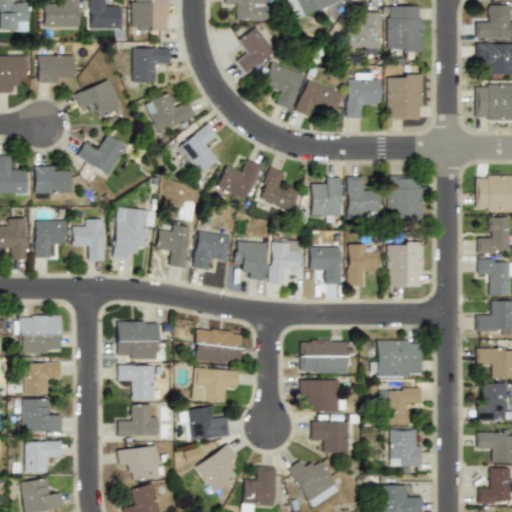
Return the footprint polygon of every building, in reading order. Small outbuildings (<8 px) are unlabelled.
[(26,0),(0,0),(0,31),(26,31),(26,0)] [(76,26),(76,0),(40,0),(41,27),(76,26)] [(86,0),(86,28),(117,28),(117,1),(105,1),(105,0),(86,0)] [(127,0),(127,31),(166,31),(166,0),(127,0)] [(232,20),(266,19),(266,0),(221,0),(221,7),(232,7),(232,20)] [(284,0),(293,20),(340,0),(284,0)] [(511,13),(505,13),(505,3),(484,3),(484,16),(473,16),(473,37),(511,37),(511,13)] [(419,5),(382,5),(382,51),(419,51),(419,5)] [(342,23),(342,51),(377,51),(377,12),(361,12),(361,24),(342,23)] [(244,74),(273,49),(251,25),(232,42),(238,49),(229,57),(244,74)] [(511,42),(473,42),(473,62),(484,62),(484,73),(511,73),(511,42)] [(129,82),(155,82),(155,62),(166,62),(166,43),(128,44),(129,82)] [(34,81),(71,81),(71,49),(34,49),(34,81)] [(0,93),(12,93),(12,81),(23,81),(23,54),(0,54),(0,93)] [(269,103),(288,109),(300,72),(267,61),(258,88),(273,92),(269,103)] [(383,118),(419,118),(419,73),(383,73),(383,118)] [(343,77),(343,116),(364,116),(364,107),(377,107),(377,77),(343,77)] [(71,92),(79,112),(94,105),(98,115),(118,107),(106,78),(71,92)] [(292,111),(309,117),(312,106),(332,113),(339,91),(302,79),(292,111)] [(511,83),(471,83),(471,119),(511,119),(511,83)] [(191,117),(184,96),(173,100),(169,91),(140,101),(151,132),(191,117)] [(175,146),(197,173),(219,156),(206,140),(213,133),(204,122),(175,146)] [(72,155),(105,176),(125,145),(102,131),(93,145),(83,138),(72,155)] [(12,165),(12,154),(0,154),(0,192),(24,192),(24,165),(12,165)] [(258,165),(239,156),(234,166),(224,161),(213,186),(242,200),(258,165)] [(31,192),(69,192),(69,165),(31,165),(31,192)] [(283,171),(264,166),(256,199),(290,207),(295,187),(280,183),(283,171)] [(473,210),(511,210),(511,174),(473,174),(473,210)] [(308,215),(338,215),(338,176),(317,176),(317,179),(308,179),(308,215)] [(419,177),(384,176),(383,219),(419,219),(419,177)] [(358,187),(358,177),(343,177),(343,212),(377,212),(377,187),(358,187)] [(154,209),(114,205),(109,257),(131,259),(132,250),(140,250),(142,228),(152,229),(154,209)] [(475,252),(506,252),(506,216),(486,216),(486,236),(475,236),(475,252)] [(23,258),(23,217),(1,217),(1,228),(0,228),(0,250),(3,250),(3,258),(23,258)] [(31,258),(53,258),(53,245),(63,245),(63,218),(31,219),(31,258)] [(68,249),(81,249),(81,259),(101,259),(101,218),(79,218),(79,228),(68,228),(68,249)] [(188,226),(167,223),(166,232),(155,231),(152,251),(163,252),(161,263),(182,267),(188,226)] [(227,234),(195,230),(190,267),(210,269),(211,259),(223,261),(227,234)] [(298,273),(300,240),(268,239),(266,281),(286,282),(286,273),(298,273)] [(230,264),(241,265),(240,277),(261,279),(265,242),(232,240),(230,264)] [(383,285),(419,285),(419,241),(383,241),(383,285)] [(344,284),(364,284),(364,273),(376,273),(376,252),(366,252),(366,242),(344,242),(344,284)] [(316,282),(338,282),(338,246),(306,246),(306,270),(316,270),(316,282)] [(484,294),(504,295),(504,276),(511,276),(511,258),(473,258),(473,272),(484,272),(484,294)] [(511,300),(484,300),(484,310),(473,310),(473,330),(511,330),(511,300)] [(10,334),(19,334),(19,352),(58,352),(58,314),(10,314),(10,334)] [(155,359),(155,320),(113,320),(113,359),(155,359)] [(240,331),(191,327),(189,361),(238,365),(240,331)] [(344,339),(295,339),(295,373),(344,373),(344,339)] [(368,339),(368,376),(418,376),(418,339),(368,339)] [(473,367),(484,367),(484,377),(511,377),(511,346),(473,346),(473,367)] [(20,361),(20,393),(48,393),(48,382),(58,382),(58,361),(20,361)] [(152,364),(114,365),(114,379),(124,379),(124,399),(152,398),(152,364)] [(223,401),(223,390),(234,390),(234,369),(189,367),(188,400),(223,401)] [(306,411),(341,411),(341,399),(333,399),(333,378),(296,378),(296,400),(306,400),(306,411)] [(503,383),(473,383),(473,387),(481,387),(481,394),(473,394),(473,420),(503,420),(503,383)] [(407,423),(407,402),(417,402),(417,387),(385,387),(385,423),(407,423)] [(58,431),(58,410),(48,410),(48,398),(18,398),(18,431),(58,431)] [(114,415),(114,436),(155,436),(155,413),(145,413),(145,403),(125,403),(125,415),(114,415)] [(226,436),(224,415),(212,415),(212,406),(172,409),(173,419),(184,419),(185,439),(226,436)] [(345,420),(308,420),(308,442),(317,442),(317,453),(345,453),(345,420)] [(418,468),(418,428),(386,428),(386,468),(418,468)] [(484,451),(484,461),(511,461),(511,431),(473,431),(473,451),(484,451)] [(21,441),(21,473),(46,473),(46,461),(58,461),(58,441),(21,441)] [(210,492),(234,476),(228,466),(237,460),(226,442),(192,464),(210,492)] [(129,480),(159,477),(156,444),(114,448),(117,470),(127,469),(129,480)] [(283,468),(309,508),(337,490),(317,459),(306,465),(301,457),(283,468)] [(240,505),(271,505),(272,466),(251,465),(251,477),(240,477),(240,505)] [(506,466),(486,466),(486,488),(476,488),(476,503),(506,503),(506,466)] [(46,476),(16,481),(20,511),(34,511),(60,508),(57,486),(47,488),(46,476)] [(157,511),(150,483),(125,489),(128,501),(117,503),(119,511),(157,511)] [(408,484),(375,484),(375,511),(419,511),(419,496),(408,496),(408,484)]
